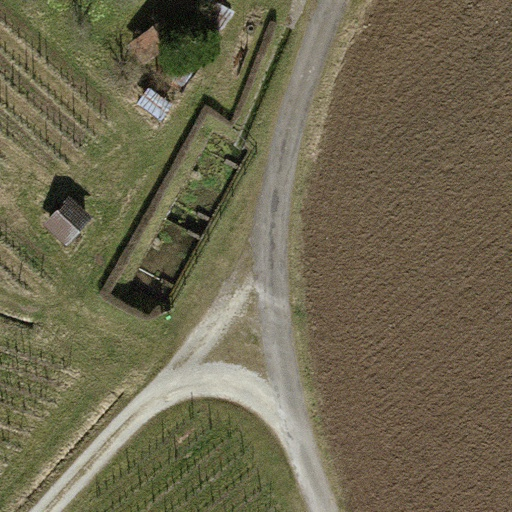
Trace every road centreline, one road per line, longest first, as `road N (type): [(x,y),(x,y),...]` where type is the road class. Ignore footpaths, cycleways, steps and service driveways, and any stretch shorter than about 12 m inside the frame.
road 1 (track): [(333,511),(292,398),(277,248)]
road 2 (track): [(277,248),(289,129),(343,0)]
road 3 (track): [(144,401),(277,248)]
road 4 (track): [(144,401),(210,372),(292,398)]
road 5 (track): [(48,511),(144,401)]
